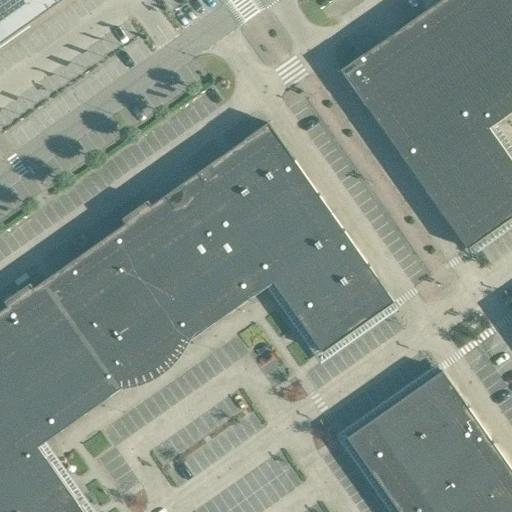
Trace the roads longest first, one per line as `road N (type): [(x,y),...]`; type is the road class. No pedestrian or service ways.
road 1 (unclassified): [(172,511),(511,271)]
road 2 (unclassified): [(253,0),(0,178)]
